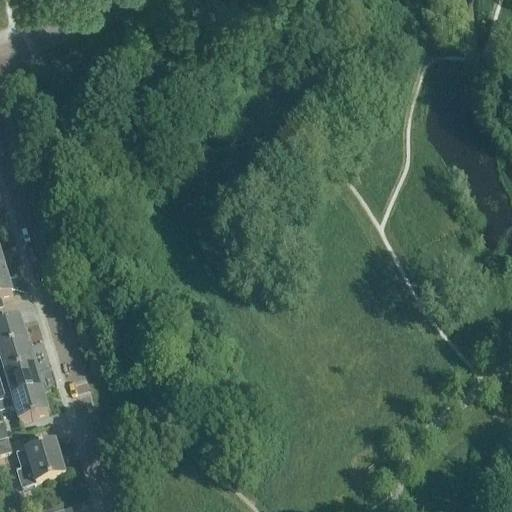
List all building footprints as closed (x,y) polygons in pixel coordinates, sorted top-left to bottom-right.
[(5,274),(0,275),(0,303),(13,299),(5,274)] [(0,354),(27,346),(19,321),(0,327),(0,354)] [(0,363),(1,364),(5,379),(34,370),(27,346),(0,354),(0,363)] [(34,370),(5,379),(0,380),(0,406),(41,394),(34,370)] [(41,394),(0,406),(0,416),(1,416),(15,411),(20,427),(49,418),(41,394)] [(0,444),(9,442),(6,430),(0,431),(0,444)] [(0,459),(14,456),(10,444),(0,446),(0,459)] [(23,493),(36,489),(66,480),(56,447),(16,459),(21,476),(18,477),(23,493)]
